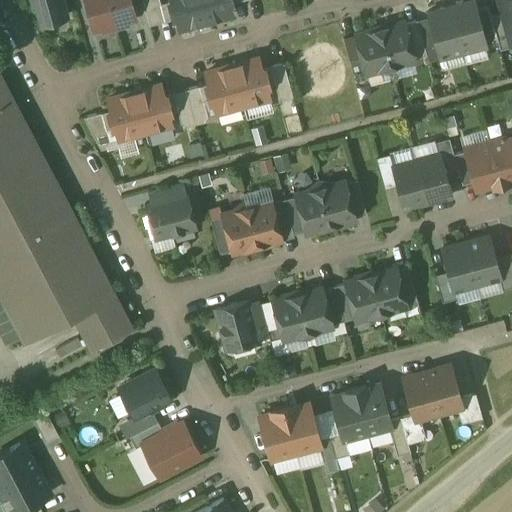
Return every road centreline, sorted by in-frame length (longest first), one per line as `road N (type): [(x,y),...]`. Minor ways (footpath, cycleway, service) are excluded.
road 1 (residential): [(154,295),(511,203)]
road 2 (residential): [(46,89),(363,0)]
road 3 (residential): [(46,89),(154,295)]
road 4 (residential): [(154,295),(238,459)]
